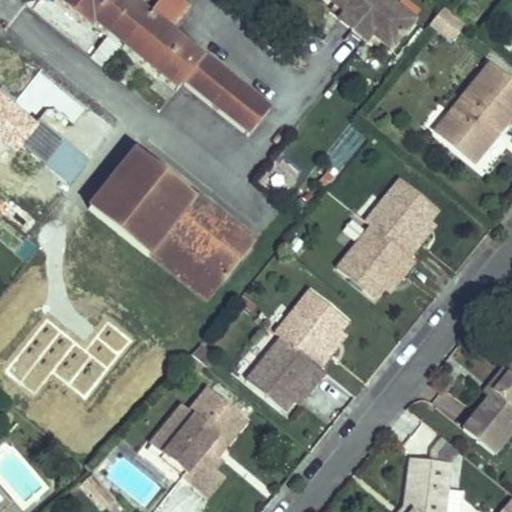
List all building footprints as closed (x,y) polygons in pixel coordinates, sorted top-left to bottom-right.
[(53,0),(53,1),(88,30),(92,25),(107,38),(113,30),(127,41),(121,48),(137,61),(141,56),(162,72),(158,78),(176,92),(182,84),(248,137),(270,109),(169,30),(188,6),(181,0),(159,0),(149,14),(135,2),(136,0),(53,0)] [(376,0),(328,0),(335,6),(345,13),(341,17),(339,20),(352,31),(376,0)] [(413,20),(387,0),(376,0),(352,31),(365,42),(368,38),(371,34),(380,42),(390,49),(413,20)] [(345,13),(335,6),(332,10),(341,17),(345,13)] [(443,8),(430,24),(450,40),(463,24),(443,8)] [(127,41),(113,30),(107,38),(121,48),(127,41)] [(377,45),(380,42),(371,34),(368,38),(377,45)] [(306,65),(310,59),(303,53),(298,59),(306,65)] [(162,72),(141,56),(137,61),(158,78),(162,72)] [(500,131),(511,116),(511,84),(489,66),(449,117),(456,123),(443,139),(474,164),(494,139),(490,135),(496,128),(500,131)] [(436,133),(443,139),(456,123),(449,117),(436,133)] [(490,135),(494,139),(500,131),(496,128),(490,135)] [(147,256),(194,197),(135,151),(88,210),(147,256)] [(400,180),(365,222),(371,227),(409,258),(420,244),(415,240),(429,222),(438,211),(400,180)] [(231,228),(194,197),(147,256),(206,304),(225,281),(203,263),(231,228)] [(435,226),(429,222),(415,240),(420,244),(435,226)] [(409,258),(371,227),(336,269),(374,300),(383,289),(398,271),(403,276),(414,262),(409,258)] [(253,245),(231,228),(203,263),(225,281),(253,245)] [(398,271),(383,289),(389,294),(403,276),(398,271)] [(310,291),(275,334),(281,338),(319,369),(330,355),(325,351),(339,333),(348,322),(310,291)] [(345,337),(339,333),(325,351),(330,355),(345,337)] [(319,369),(281,338),(246,381),(285,412),(294,401),(308,383),(314,387),(325,373),(319,369)] [(214,358),(199,347),(191,356),(206,368),(214,358)] [(196,377),(206,368),(191,356),(182,364),(196,377)] [(493,392),(511,370),(504,364),(486,386),(493,392)] [(493,392),(465,425),(497,453),(511,435),(511,371),(511,370),(493,392)] [(308,383),(294,401),(299,405),(314,387),(308,383)] [(207,389),(189,412),(178,426),(171,420),(151,446),(185,473),(180,479),(206,500),(224,477),(214,470),(222,461),(217,458),(212,454),(219,446),(223,450),(246,421),(207,389)] [(189,412),(182,407),(171,420),(178,426),(189,412)] [(217,458),(223,450),(219,446),(212,454),(217,458)] [(444,511),(447,491),(450,464),(410,459),(404,508),(409,511),(444,511)] [(101,484),(92,475),(82,484),(90,493),(101,484)] [(115,500),(101,484),(90,493),(104,509),(115,500)] [(444,511),(460,511),(463,493),(447,491),(444,511)] [(511,511),(511,498),(503,509),(506,511),(511,511)]
